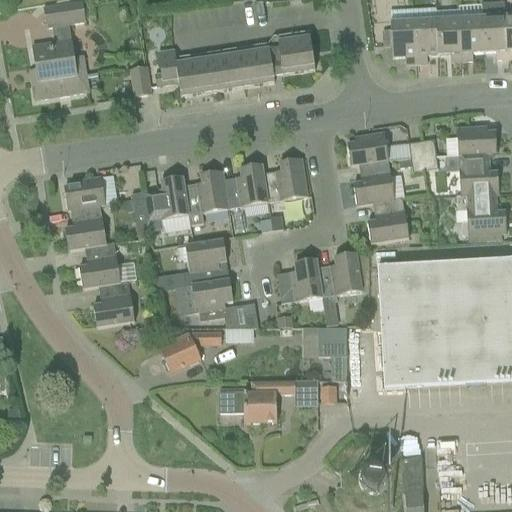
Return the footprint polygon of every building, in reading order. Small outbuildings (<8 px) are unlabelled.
[(53,31),(53,33),(70,31),(70,30),(86,27),(83,6),(63,9),(44,12),(47,32),(53,31)] [(505,21),(504,6),(481,8),(482,22),(484,57),(496,56),(496,64),(507,63),(505,21)] [(459,23),(462,66),(473,65),(472,58),(484,57),(482,22),(459,23)] [(450,59),(451,66),(462,66),(459,23),(437,25),(438,60),(450,59)] [(414,26),(416,68),(427,68),(427,60),(438,60),(437,25),(414,26)] [(405,62),(405,69),(416,68),(414,26),(390,27),(392,62),(405,62)] [(39,74),(41,85),(41,86),(86,80),(83,60),(74,61),(70,31),(53,33),(55,47),(32,51),(36,74),(39,74)] [(289,45),(295,78),(315,75),(310,42),(289,45)] [(282,76),(283,80),(295,78),(289,45),(278,47),(279,53),(271,54),(275,77),(282,76)] [(232,60),(237,93),(257,90),(251,51),(236,53),(237,59),(232,60)] [(251,51),(257,90),(274,87),(273,77),(275,77),(271,54),(254,57),(253,51),(251,51)] [(155,79),(156,91),(177,88),(172,55),(158,57),(161,78),(155,79)] [(178,88),(181,102),(198,99),(192,60),(190,60),(191,67),(177,69),(174,55),(172,55),(177,88),(178,88)] [(192,60),(198,99),(218,96),(213,63),(207,64),(206,58),(192,60)] [(213,63),(218,96),(237,93),(232,60),(213,63)] [(129,74),(134,102),(152,99),(148,71),(129,74)] [(32,87),(35,105),(89,96),(86,80),(41,86),(41,85),(32,87)] [(468,133),(456,133),(457,142),(458,160),(458,161),(488,159),(496,159),(495,137),(487,137),(486,132),(468,133)] [(347,149),(350,171),(359,170),(388,165),(387,158),(384,138),(354,142),(355,148),(347,149)] [(425,175),(438,174),(438,173),(436,162),(433,144),(421,146),(425,175)] [(412,170),(413,177),(425,175),(421,146),(408,148),(411,163),(412,170)] [(488,159),(445,162),(446,176),(459,176),(460,200),(456,200),(456,201),(495,199),(499,199),(497,177),(489,177),(488,159)] [(399,164),(400,172),(412,170),(411,163),(399,164)] [(263,178),(268,207),(280,205),(280,206),(307,202),(301,164),(279,167),(281,176),(263,178)] [(361,187),(353,189),(356,210),(373,208),(394,205),(391,181),(390,177),(388,165),(359,170),(361,187)] [(224,185),(228,213),(240,212),(268,208),(268,207),(263,178),(262,170),(240,173),(241,182),(224,185)] [(189,220),(191,230),(204,228),(202,218),(228,214),(228,213),(224,185),(222,176),(200,179),(202,188),(184,191),(189,220)] [(71,215),(99,210),(105,209),(104,202),(101,182),(72,186),(72,192),(64,193),(68,215),(71,215)] [(162,194),(144,197),(147,215),(149,226),(150,234),(162,232),(161,224),(162,224),(189,220),(184,191),(183,182),(161,186),(162,194)] [(144,197),(131,199),(134,219),(136,228),(149,226),(147,215),(144,197)] [(468,241),(468,247),(502,245),(502,239),(506,238),(505,216),(496,217),(495,199),(456,201),(457,215),(466,214),(467,226),(463,226),(461,229),(461,238),(464,241),(468,241)] [(367,227),(370,249),(408,243),(404,216),(402,204),(394,205),(373,208),(375,225),(367,227)] [(132,205),(121,207),(122,213),(127,217),(134,216),(132,205)] [(68,256),(85,253),(114,249),(113,247),(106,249),(102,222),(101,222),(99,210),(71,215),(74,232),(65,234),(68,256)] [(270,221),(270,224),(272,236),(283,234),(281,220),(270,221)] [(260,225),(262,237),(272,236),(270,224),(260,225)] [(191,290),(221,285),(218,268),(226,266),(223,245),(177,252),(179,264),(187,263),(189,277),(182,278),(184,291),(191,290)] [(88,271),(79,272),(83,294),(99,291),(120,288),(120,287),(117,269),(116,261),(114,249),(85,253),(88,271)] [(322,303),(327,331),(339,329),(335,304),(333,305),(332,300),(334,300),(334,301),(362,296),(358,276),(370,274),(369,258),(356,260),(356,258),(334,262),(335,270),(318,273),(322,303)] [(277,279),(282,309),(322,303),(318,273),(316,264),(294,268),(296,276),(277,279)] [(511,264),(377,272),(384,394),(511,386),(511,264)] [(165,280),(154,282),(156,296),(167,294),(165,280)] [(221,285),(191,290),(196,317),(199,317),(200,326),(225,322),(226,333),(245,333),(258,333),(257,328),(254,308),(245,310),(241,310),(241,311),(226,314),(225,307),(233,306),(229,284),(221,285)] [(93,310),(97,332),(116,329),(134,326),(130,299),(128,287),(99,291),(102,309),(93,310)] [(276,322),(278,332),(293,331),(292,320),(276,322)] [(331,360),(331,385),(347,385),(346,332),(318,333),(318,361),(331,360)] [(161,356),(170,378),(189,370),(201,364),(194,349),(221,349),(221,338),(189,338),(172,346),(174,350),(161,356)] [(0,376),(0,396),(18,397),(11,371),(0,371),(0,376)] [(295,396),(317,395),(317,384),(250,386),(251,399),(247,399),(246,397),(220,397),(220,417),(244,417),(244,427),(277,427),(276,399),(295,399),(295,396)] [(322,393),(323,408),(335,407),(335,392),(322,393)] [(18,413),(7,414),(7,426),(21,426),(18,413)] [(423,511),(421,463),(404,463),(406,511),(423,511)] [(377,496),(379,496),(380,496),(382,495),(383,494),(384,493),(386,492),(387,491),(388,489),(389,488),(389,487),(390,485),(390,483),(390,482),(390,480),(390,478),(389,477),(389,475),(388,474),(387,472),(386,471),(385,470),(384,469),(382,468),(379,467),(378,466),(376,466),(374,466),(373,466),(371,467),(369,467),(368,468),(367,469),(365,470),(364,471),(363,472),(362,473),(361,475),(360,476),(360,478),(360,479),(360,481),(360,483),(360,484),(360,486),(361,487),(362,489),(363,490),(364,492),(365,493),(366,494),(369,495),(370,496),(374,497),(377,496)]
